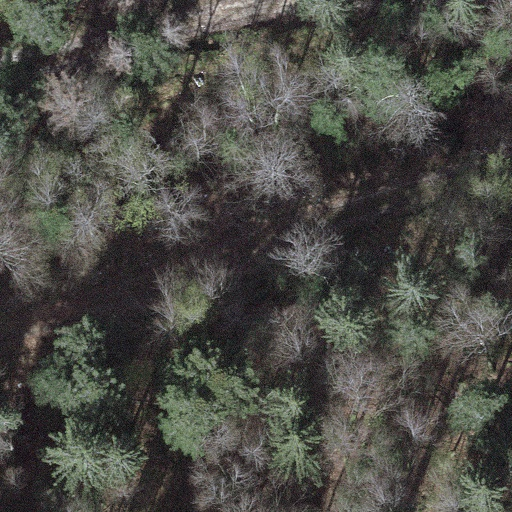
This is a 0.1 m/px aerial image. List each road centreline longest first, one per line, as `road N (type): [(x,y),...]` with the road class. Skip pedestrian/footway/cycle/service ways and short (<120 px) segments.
road 1 (track): [(0,331),(511,166)]
road 2 (track): [(281,0),(0,58)]
